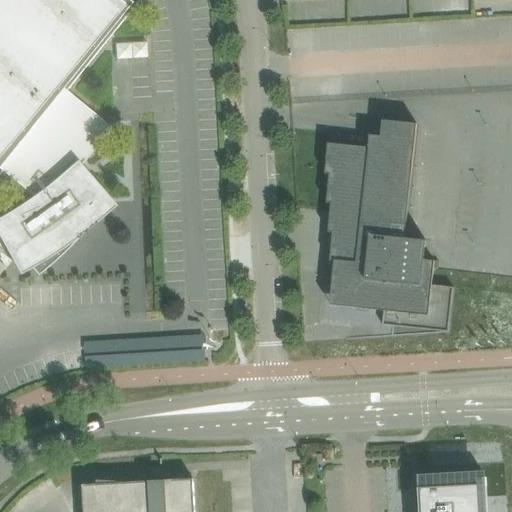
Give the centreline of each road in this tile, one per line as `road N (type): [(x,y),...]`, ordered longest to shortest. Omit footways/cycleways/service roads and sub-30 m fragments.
road 1 (unclassified): [(276,413),(247,0)]
road 2 (unclassified): [(0,470),(29,445),(88,424),(276,413)]
road 3 (unclassified): [(511,382),(368,387),(276,413)]
road 4 (unclassified): [(276,413),(375,417),(465,409)]
